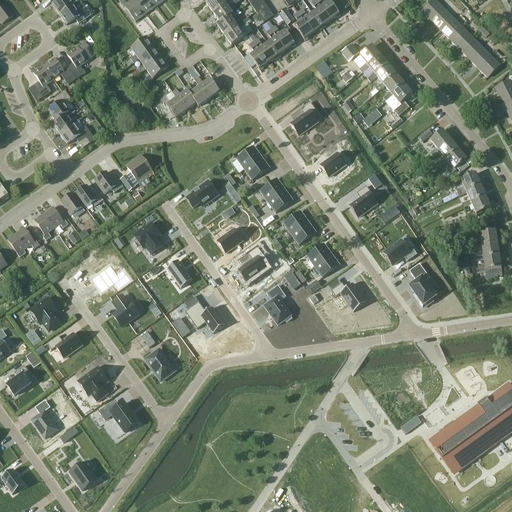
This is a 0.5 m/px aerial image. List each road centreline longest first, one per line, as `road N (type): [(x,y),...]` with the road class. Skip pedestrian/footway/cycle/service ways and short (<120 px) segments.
road 1 (residential): [(417,334),(248,102)]
road 2 (residential): [(511,189),(370,16)]
road 3 (residential): [(71,176),(115,143),(203,131),(248,102)]
road 4 (residential): [(60,279),(166,424)]
road 5 (residential): [(168,210),(272,355)]
road 6 (residential): [(248,102),(370,16)]
road 7 (residential): [(166,424),(213,365),(272,355)]
road 8 (residential): [(0,411),(72,511)]
